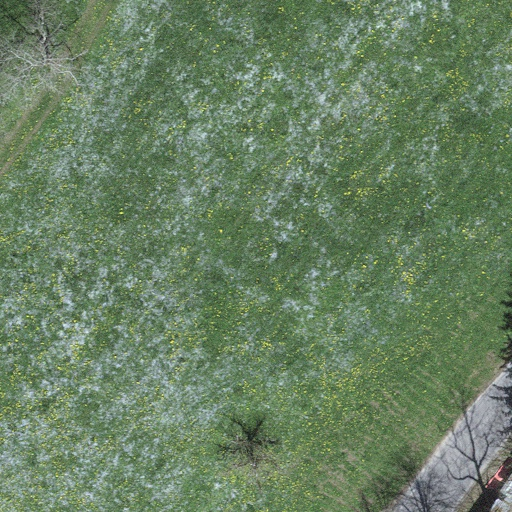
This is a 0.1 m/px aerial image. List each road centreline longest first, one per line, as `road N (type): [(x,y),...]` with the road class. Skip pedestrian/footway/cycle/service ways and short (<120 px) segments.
road 1 (track): [(108,0),(0,156)]
road 2 (unclassified): [(511,389),(419,511)]
